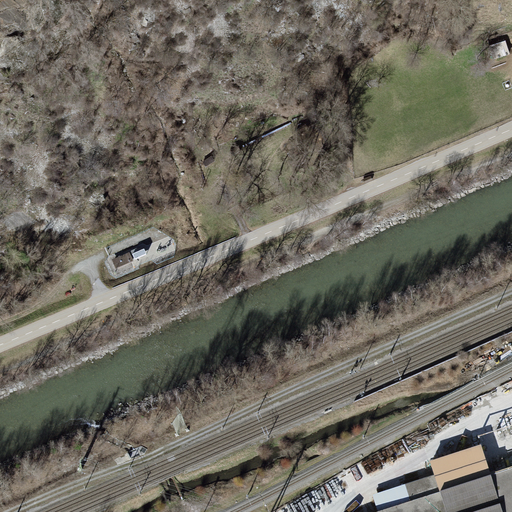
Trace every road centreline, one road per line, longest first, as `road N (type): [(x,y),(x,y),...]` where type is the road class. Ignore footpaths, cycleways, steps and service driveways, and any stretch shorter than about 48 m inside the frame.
road 1 (unclassified): [(511,129),(0,343)]
road 2 (track): [(13,511),(511,292)]
